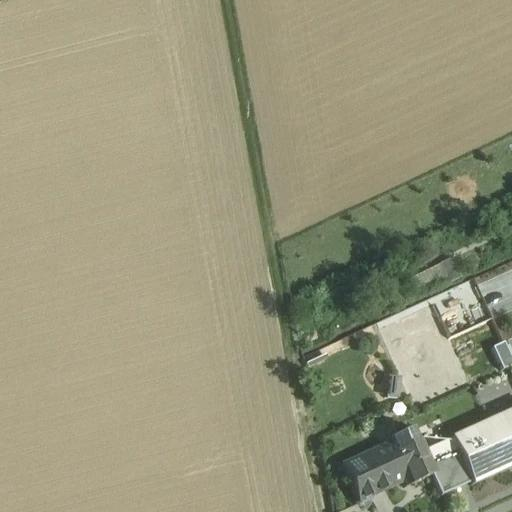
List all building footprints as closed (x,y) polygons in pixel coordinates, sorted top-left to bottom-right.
[(452,258),(407,278),(416,297),(461,277),(452,258)] [(481,405),(438,425),(447,444),(451,442),(451,441),(489,423),(481,405)] [(511,412),(489,423),(451,441),(451,442),(456,453),(470,484),(471,486),(511,467),(511,412)] [(412,429),(383,442),(385,446),(386,448),(414,434),(412,429)] [(414,434),(386,448),(385,446),(369,454),(387,492),(402,485),(404,490),(431,477),(430,476),(431,476),(427,466),(429,465),(423,454),(414,434)] [(429,465),(427,466),(431,476),(430,476),(431,477),(440,498),(470,484),(456,453),(429,465)] [(387,492),(369,454),(340,467),(357,505),(387,492)]
